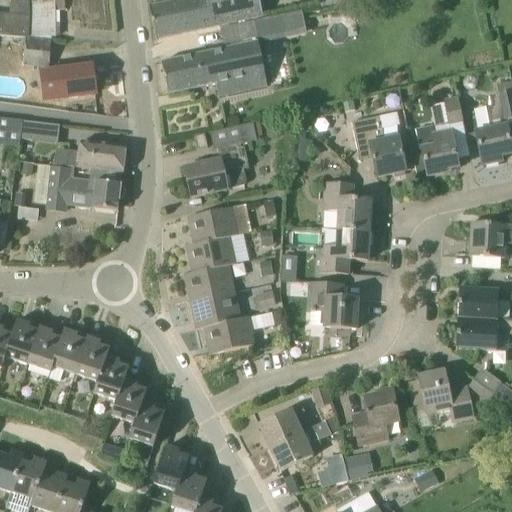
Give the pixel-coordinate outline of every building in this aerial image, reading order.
[(0,37),(25,40),(25,37),(29,37),(30,6),(29,2),(29,0),(10,0),(10,15),(0,14),(0,37)] [(30,6),(29,37),(50,39),(56,38),(56,11),(56,0),(29,2),(30,6)] [(66,3),(65,0),(59,0),(56,0),(56,11),(65,11),(66,3)] [(188,0),(149,9),(156,41),(262,18),(258,0),(188,0)] [(321,0),(324,9),(356,0),(321,0)] [(277,18),(282,40),(306,34),(302,13),(277,18)] [(267,88),(252,24),(221,31),(225,51),(162,64),(168,97),(216,87),(218,98),(267,88)] [(25,40),(23,67),(49,70),(50,39),(29,37),(25,37),(25,40)] [(77,70),(49,74),(40,75),(43,102),(95,96),(91,64),(77,66),(77,70)] [(511,93),(498,97),(503,122),(511,120),(511,93)] [(458,100),(444,102),(449,126),(463,123),(458,100)] [(381,130),(379,118),(351,124),(358,154),(370,151),(376,179),(406,173),(404,167),(414,165),(412,153),(412,151),(401,153),(399,140),(398,140),(396,127),(381,130)] [(60,127),(45,125),(23,123),(20,141),(33,142),(43,143),(58,145),(60,127)] [(214,134),(220,161),(184,169),(191,200),(227,192),(227,191),(244,187),(246,184),(243,170),(248,169),(243,145),(256,142),(253,125),(214,134)] [(511,155),(511,154),(506,127),(475,134),(482,167),(502,163),(501,158),(511,155)] [(450,133),(434,136),(433,129),(416,132),(419,152),(412,153),(414,165),(416,177),(427,175),(427,179),(450,174),(449,171),(458,169),(450,133)] [(292,131),(292,142),(292,163),(309,163),(309,142),(306,142),(306,131),(292,131)] [(205,136),(195,138),(197,152),(208,150),(205,136)] [(120,175),(120,174),(123,174),(126,149),(81,143),(79,155),(68,154),(66,168),(74,169),(91,171),(91,172),(120,175)] [(20,177),(31,178),(32,166),(21,165),(20,177)] [(74,169),(66,168),(49,166),(49,168),(45,167),(43,181),(50,182),(48,205),(47,211),(65,213),(66,206),(118,212),(119,201),(121,202),(124,199),(125,193),(122,188),(121,188),(121,186),(119,186),(120,175),(91,172),(90,182),(72,180),(74,169)] [(337,230),(369,232),(371,202),(352,201),(353,186),(325,184),(324,201),(339,201),(337,230)] [(13,209),(24,210),(26,196),(15,195),(13,209)] [(276,217),(272,202),(263,204),(267,219),(276,217)] [(230,240),(238,238),(232,210),(188,219),(193,246),(230,238),(230,240)] [(503,261),(505,226),(471,224),(469,258),(503,261)] [(368,263),(369,232),(337,230),(336,260),(320,259),(320,275),(348,277),(349,261),(368,263)] [(260,234),(261,248),(273,247),(272,233),(260,234)] [(236,267),(230,240),(230,238),(193,246),(186,248),(192,275),(228,267),(228,268),(236,267)] [(281,280),(297,281),(298,257),(282,257),(281,280)] [(261,278),(273,277),(271,263),(259,264),(261,278)] [(234,294),(228,268),(228,267),(192,275),(184,277),(190,304),(234,294)] [(280,295),(295,295),(295,284),(280,284),(280,295)] [(317,314),(325,314),(324,329),(356,331),(358,301),(336,300),(337,286),(313,284),(311,314),(317,314)] [(459,289),(458,319),(496,321),(498,290),(497,290),(497,291),(459,289)] [(273,293),(256,297),(260,311),(276,307),(273,293)] [(240,322),(240,321),(234,294),(190,304),(196,332),(204,330),(240,322)] [(240,322),(204,330),(210,357),(254,347),(248,319),(240,321),(240,322)] [(511,321),(497,321),(496,321),(458,319),(456,350),(496,352),(496,336),(511,336),(511,321)] [(17,322),(12,337),(13,338),(5,360),(6,360),(28,367),(38,334),(28,331),(30,326),(17,322)] [(0,369),(2,371),(6,360),(5,360),(13,338),(12,337),(2,334),(4,330),(0,328),(0,369)] [(52,369),(53,369),(62,342),(61,341),(51,338),(53,334),(40,329),(38,334),(28,367),(50,374),(52,369)] [(64,332),(61,341),(62,342),(53,369),(75,377),(86,344),(76,341),(77,336),(64,332)] [(75,377),(97,384),(98,384),(106,358),(107,358),(109,352),(99,348),(100,344),(87,339),(86,344),(75,377)] [(94,395),(116,403),(117,403),(124,381),(125,381),(128,370),(118,367),(119,362),(107,358),(106,358),(98,384),(97,384),(94,395)] [(466,390),(448,394),(444,373),(443,373),(443,374),(420,379),(419,378),(418,378),(419,382),(427,416),(428,416),(427,416),(450,411),(453,422),(452,422),(452,424),(473,419),(470,404),(477,407),(489,405),(494,396),(474,382),(467,391),(467,390),(466,390)] [(111,418),(134,426),(135,426),(142,404),(143,404),(146,393),(136,390),(137,385),(125,381),(124,381),(117,403),(116,403),(111,418)] [(511,393),(501,386),(494,396),(511,408),(511,393)] [(330,406),(325,388),(312,393),(317,410),(330,406)] [(388,442),(385,428),(399,425),(392,393),(364,399),(367,415),(352,418),(359,449),(388,442)] [(129,441),(153,449),(164,416),(153,413),(155,408),(143,404),(142,404),(135,426),(134,426),(129,441)] [(269,450),(301,435),(295,423),(306,418),(301,407),(290,412),(290,411),(258,426),(269,450)] [(333,420),(325,424),(331,435),(337,432),(333,420)] [(331,435),(325,424),(301,435),(269,450),(280,473),(312,459),(309,452),(319,447),(320,446),(318,442),(331,436),(331,435)] [(154,486),(176,493),(184,471),(185,471),(189,461),(178,457),(179,453),(166,448),(154,486)] [(22,463),(24,457),(11,452),(9,459),(0,455),(0,490),(11,494),(22,463)] [(350,482),(367,478),(366,474),(372,472),(368,455),(345,461),(350,482)] [(14,511),(29,511),(31,508),(33,502),(34,502),(43,477),(47,464),(34,460),(32,466),(22,463),(11,494),(6,509),(14,511)] [(348,485),(344,466),(324,470),(328,489),(348,485)] [(184,471),(176,493),(177,493),(172,508),(183,511),(195,511),(200,499),(201,500),(206,483),(196,480),(197,475),(185,471),(184,471)] [(432,472),(414,480),(421,495),(439,486),(432,472)] [(55,511),(65,484),(66,485),(68,478),(55,474),(53,480),(43,477),(34,502),(33,502),(31,508),(43,511),(55,511)] [(297,495),(291,478),(284,481),(290,497),(297,495)] [(81,511),(90,486),(78,481),(76,488),(66,485),(65,484),(55,511),(81,511)] [(213,504),(201,500),(200,499),(195,511),(222,511),(212,508),(213,504)]
